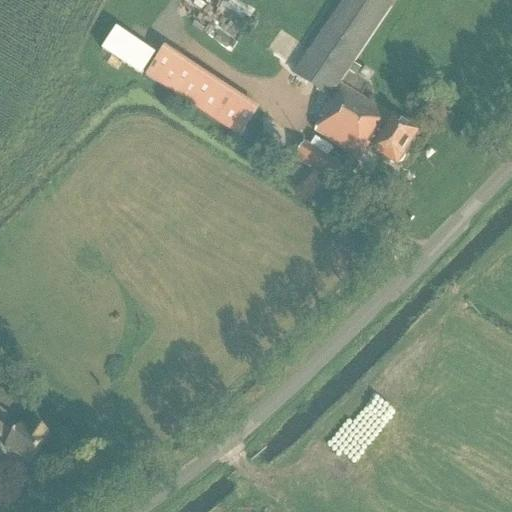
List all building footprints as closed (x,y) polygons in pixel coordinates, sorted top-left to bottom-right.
[(329,101),(340,86),(389,8),(376,0),(341,0),(293,78),(329,101)] [(230,51),(237,39),(213,24),(206,36),(230,51)] [(267,44),(276,53),(289,41),(280,32),(267,44)] [(143,43),(133,59),(141,64),(151,48),(143,43)] [(258,109),(163,48),(143,78),(238,140),(258,109)] [(371,74),(366,71),(363,76),(368,79),(371,74)] [(368,145),(372,147),(370,151),(395,167),(416,135),(340,86),(329,101),(318,118),(322,121),(314,134),(358,161),(368,145)] [(339,166),(304,143),(292,160),(328,183),(339,166)] [(16,433),(4,425),(8,420),(0,415),(0,440),(7,445),(4,449),(28,466),(43,444),(42,443),(47,436),(34,427),(29,434),(19,427),(16,433)]
